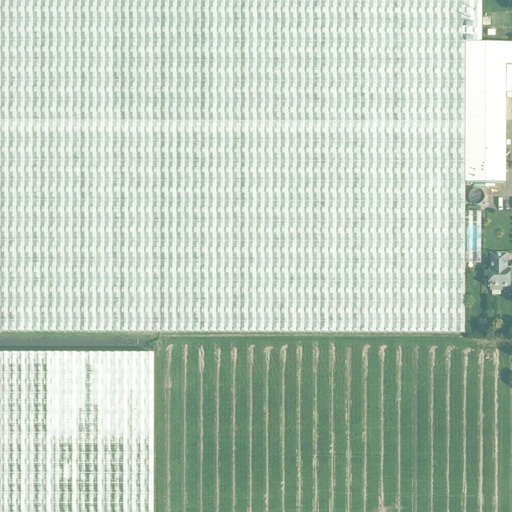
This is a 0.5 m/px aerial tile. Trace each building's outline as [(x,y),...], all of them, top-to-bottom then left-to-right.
[(0,0),(0,332),(169,333),(464,334),(464,264),(480,264),(480,213),(464,213),(465,184),(465,44),(481,44),(480,0),(0,0)] [(511,43),(481,44),(465,44),(465,184),(505,184),(505,157),(509,153),(505,149),(505,66),(511,65),(511,43)] [(501,287),(509,287),(509,269),(506,269),(506,254),(490,254),(490,269),(488,269),(488,287),(490,287),(490,290),(501,290),(501,287)] [(0,511),(153,511),(154,354),(0,353),(0,511)] [(456,511),(456,380),(392,380),(392,511),(456,511)]
